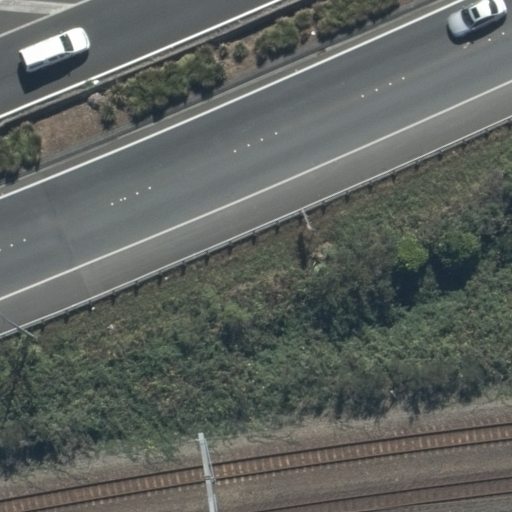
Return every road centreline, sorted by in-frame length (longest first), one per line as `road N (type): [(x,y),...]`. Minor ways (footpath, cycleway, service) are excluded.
road 1 (trunk): [(511,31),(0,248)]
road 2 (trunk): [(0,59),(148,0)]
